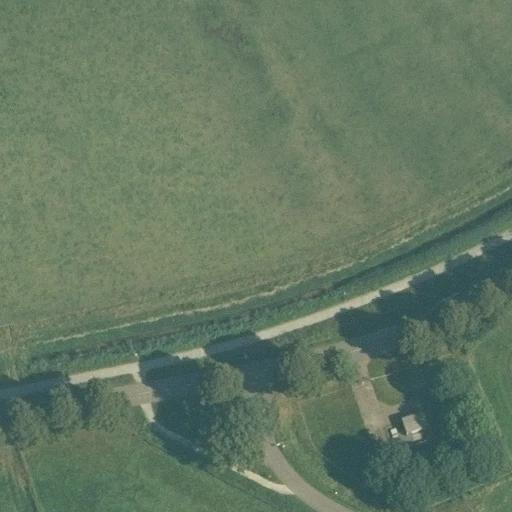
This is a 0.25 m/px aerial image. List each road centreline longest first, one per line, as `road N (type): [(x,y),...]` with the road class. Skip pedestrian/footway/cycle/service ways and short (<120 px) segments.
road 1 (tertiary): [(244,371),(402,329),(511,275)]
road 2 (tertiary): [(0,422),(244,371)]
road 3 (unclassified): [(337,511),(295,487),(266,438),(244,371)]
